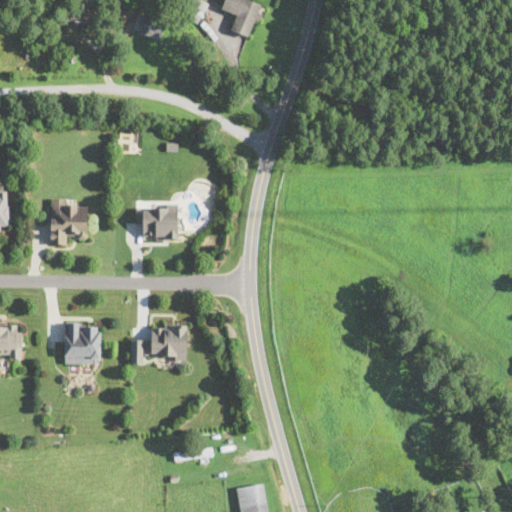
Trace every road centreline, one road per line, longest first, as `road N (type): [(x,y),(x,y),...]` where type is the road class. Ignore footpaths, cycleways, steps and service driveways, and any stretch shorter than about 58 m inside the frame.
road 1 (residential): [(302,511),(258,352),(249,267),(256,206),(314,0)]
road 2 (residential): [(271,148),(196,107),(156,96),(0,95)]
road 3 (residential): [(249,283),(0,279)]
